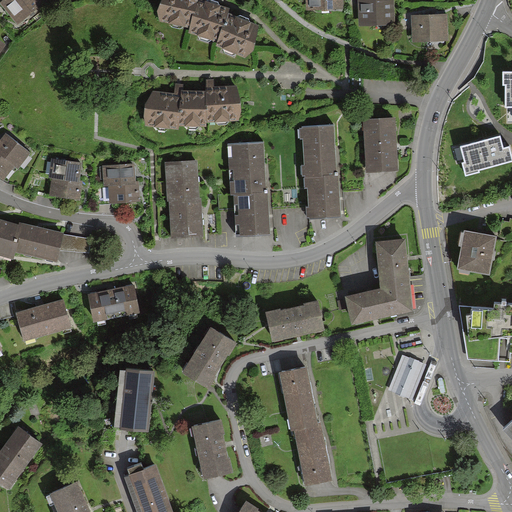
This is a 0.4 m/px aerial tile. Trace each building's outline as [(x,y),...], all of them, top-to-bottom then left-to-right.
[(0,0),(0,7),(15,26),(47,1),(46,0),(0,0)] [(157,0),(155,8),(159,20),(188,25),(193,0),(157,0)] [(227,6),(207,0),(193,0),(188,25),(186,31),(216,39),(225,11),(227,6)] [(343,9),(342,0),(308,0),(308,9),(343,9)] [(395,24),(394,0),(353,0),(354,2),(357,1),(358,25),(395,24)] [(257,22),(225,11),(216,39),(215,44),(245,55),(252,46),(257,22)] [(447,41),(448,13),(409,11),(408,39),(447,41)] [(511,72),(503,72),(503,86),(505,86),(505,108),(511,108),(511,72)] [(212,78),(204,78),(204,90),(204,120),(237,119),(239,110),(238,97),(236,85),(212,85),(212,78)] [(176,124),(180,90),(181,84),(174,83),(173,92),(149,89),(142,105),(142,114),(144,124),(175,128),(176,124)] [(204,90),(180,90),(176,124),(204,125),(204,120),(204,90)] [(397,145),(396,118),(362,120),(365,174),(398,172),(397,145)] [(301,127),(304,178),(337,176),(335,149),(334,125),(301,127)] [(17,169),(30,154),(6,134),(0,140),(0,178),(3,181),(15,167),(17,169)] [(500,136),(460,147),(464,162),(461,162),(465,177),(480,173),(479,171),(511,161),(511,156),(509,147),(503,148),(503,146),(500,136)] [(231,195),(234,195),(266,193),(265,166),(263,142),(228,144),(231,195)] [(82,162),(51,158),(48,179),(51,179),(49,196),(80,200),(82,181),(80,181),(82,162)] [(198,180),(197,161),(165,163),(167,202),(169,202),(171,237),(203,236),(202,211),(201,197),(199,198),(198,180)] [(110,205),(140,204),(139,182),(136,183),(135,165),(102,167),(104,202),(110,201),(110,205)] [(338,176),(337,176),(304,178),(307,219),(341,217),(339,195),(338,176)] [(268,193),(266,193),(234,195),(236,236),(270,235),(269,212),(268,193)] [(0,251),(56,264),(63,234),(41,229),(0,219),(0,251)] [(496,233),(462,227),(455,267),(489,273),(496,233)] [(404,235),(375,239),(381,287),(384,316),(413,313),(411,292),(407,257),(404,235)] [(140,308),(135,281),(88,291),(93,317),(140,308)] [(381,287),(345,291),(348,320),(384,316),(381,287)] [(70,325),(62,297),(11,310),(19,339),(70,325)] [(511,329),(511,300),(492,299),(491,307),(458,305),(466,358),(498,360),(500,331),(511,329)] [(263,310),(269,338),(321,328),(316,300),(263,310)] [(237,337),(211,322),(182,369),(208,385),(237,337)] [(424,363),(404,354),(388,388),(408,397),(424,363)] [(155,366),(126,363),(119,424),(148,428),(155,366)] [(307,367),(280,372),(291,426),(295,425),(318,420),(307,367)] [(511,415),(502,424),(511,435),(511,415)] [(192,421),(202,473),(232,468),(222,416),(192,421)] [(306,483),(332,477),(320,420),(318,420),(295,425),(306,483)] [(44,440),(19,421),(0,446),(0,475),(10,484),(44,440)] [(138,511),(170,511),(153,464),(125,475),(138,511)] [(93,511),(79,475),(50,487),(60,511),(93,511)] [(263,511),(244,499),(235,511),(263,511)]
